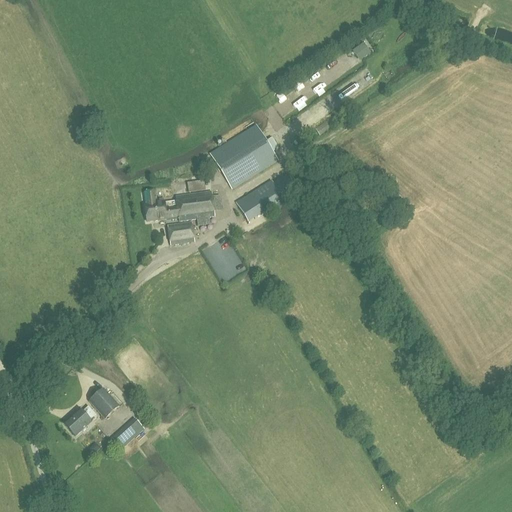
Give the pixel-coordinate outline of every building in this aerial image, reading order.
[(328,119),(315,128),(320,135),(333,126),(328,119)] [(278,162),(256,126),(210,155),(232,190),(278,162)] [(303,195),(295,183),(290,174),(284,178),(273,184),(271,181),(236,204),(248,223),(283,201),(286,206),(303,195)] [(190,183),(190,194),(207,193),(207,182),(190,183)] [(179,222),(215,217),(211,192),(175,197),(176,201),(164,203),(164,199),(156,200),(155,192),(144,193),(146,205),(144,205),(147,222),(166,220),(166,219),(178,217),(179,222)] [(194,243),(192,223),(167,227),(170,246),(194,243)] [(265,250),(275,244),(269,234),(259,241),(265,250)] [(105,420),(119,407),(103,389),(89,402),(105,420)] [(79,411),(63,425),(75,438),(91,423),(98,417),(89,407),(86,409),(82,413),(79,411)] [(134,418),(111,439),(122,451),(145,430),(134,418)]
